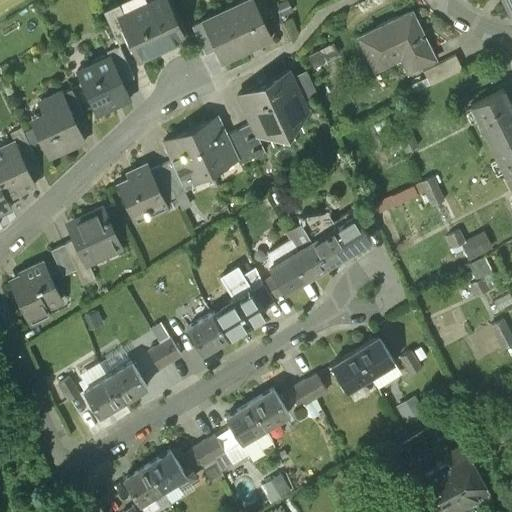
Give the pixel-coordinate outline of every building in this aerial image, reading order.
[(124,17),(120,19),(128,35),(139,58),(182,38),(166,0),(153,0),(142,5),(143,8),(124,17)] [(234,11),(202,26),(212,49),(218,62),(270,38),(251,0),(244,0),(231,6),(234,11)] [(511,0),(500,0),(508,17),(511,14),(511,0)] [(117,1),(101,8),(117,40),(128,35),(120,19),(124,17),(117,1)] [(408,12),(357,36),(373,69),(392,60),(391,57),(404,51),(413,69),(433,59),(421,33),(419,34),(408,12)] [(202,26),(199,21),(191,24),(204,53),(212,49),(202,26)] [(133,75),(118,44),(105,50),(108,55),(110,54),(122,80),(133,75)] [(455,53),(423,69),(431,84),(462,68),(455,53)] [(108,55),(87,65),(93,78),(82,83),(96,113),(110,106),(109,104),(129,95),(122,80),(110,54),(108,55)] [(289,70),(236,95),(249,123),(253,131),(254,131),(305,107),(289,70)] [(82,111),(70,86),(59,92),(70,116),(82,111)] [(511,110),(501,89),(470,104),(511,187),(511,110)] [(59,92),(39,102),(45,115),(32,121),(48,156),(82,141),(70,116),(59,92)] [(226,134),(220,122),(213,126),(209,119),(190,128),(210,171),(235,159),(237,158),(226,134)] [(249,123),(238,128),(252,158),(264,152),(254,131),(253,131),(249,123)] [(31,149),(20,124),(7,130),(14,144),(16,143),(21,153),(31,149)] [(190,128),(169,138),(172,145),(164,148),(170,160),(181,184),(182,183),(210,171),(190,128)] [(238,128),(226,134),(237,158),(235,159),(238,164),(252,158),(238,128)] [(411,134),(399,140),(405,151),(416,145),(411,134)] [(14,144),(0,150),(0,185),(5,196),(34,183),(21,153),(16,143),(14,144)] [(181,184),(170,160),(160,164),(172,190),(175,196),(186,191),(182,183),(181,184)] [(145,163),(133,169),(134,173),(115,182),(131,217),(143,211),(144,214),(165,204),(160,196),(149,170),(145,163)] [(172,190),(160,164),(149,170),(160,196),(172,190)] [(443,199),(432,176),(420,181),(432,205),(443,199)] [(0,208),(9,204),(5,196),(0,185),(0,208)] [(101,209),(93,212),(94,216),(87,220),(84,218),(68,226),(74,239),(86,264),(88,264),(120,249),(101,209)] [(330,227),(321,212),(298,216),(298,223),(299,223),(309,240),(311,239),(326,265),(350,251),(334,225),(330,227)] [(353,213),(334,225),(350,251),(369,240),(353,213)] [(309,240),(299,223),(298,223),(287,230),(297,248),(287,254),(302,280),(326,265),(311,239),(309,240)] [(458,229),(446,235),(452,247),(464,241),(458,229)] [(86,264),(74,239),(63,244),(75,269),(81,283),(94,277),(88,264),(86,264)] [(63,244),(50,250),(61,275),(75,269),(63,244)] [(283,291),(302,280),(287,254),(267,265),(272,274),(283,291)] [(42,260),(16,272),(19,278),(7,283),(27,326),(48,316),(43,304),(59,296),(42,260)] [(272,274),(262,280),(272,297),(283,291),(272,274)] [(482,277),(470,283),(476,296),(488,290),(482,277)] [(272,297),(262,280),(251,287),(261,304),(272,297)] [(234,297),(211,311),(227,337),(249,323),(234,297)] [(211,311),(187,326),(202,351),(227,337),(211,311)] [(511,337),(503,319),(491,325),(502,348),(511,343),(511,337)] [(377,335),(354,349),(369,375),(393,361),(377,335)] [(180,353),(169,336),(159,342),(169,359),(180,353)] [(159,342),(147,350),(157,367),(169,359),(159,342)] [(369,375),(354,349),(330,364),(346,390),(369,375)] [(410,350),(400,356),(410,373),(420,367),(410,350)] [(130,360),(107,374),(123,400),(146,386),(130,360)] [(325,390),(314,373),(304,379),(314,397),(325,390)] [(107,374),(82,389),(98,415),(123,400),(107,374)] [(67,376),(57,383),(67,399),(77,393),(67,376)] [(314,397),(304,379),(293,386),(303,403),(314,397)] [(272,388),(249,402),(264,427),(287,413),(272,388)] [(249,402),(225,417),(240,442),(264,427),(249,402)] [(214,434),(203,441),(213,458),(224,452),(214,434)] [(213,458),(203,441),(191,448),(202,465),(213,458)] [(448,462),(410,484),(417,497),(410,501),(415,511),(416,511),(423,508),(425,511),(446,511),(487,491),(463,445),(444,455),(448,462)] [(184,476),(169,450),(146,464),(162,489),(184,476)] [(386,453),(346,478),(359,500),(372,491),(369,486),(395,469),(386,453)] [(146,464),(122,479),(138,504),(162,489),(146,464)]
